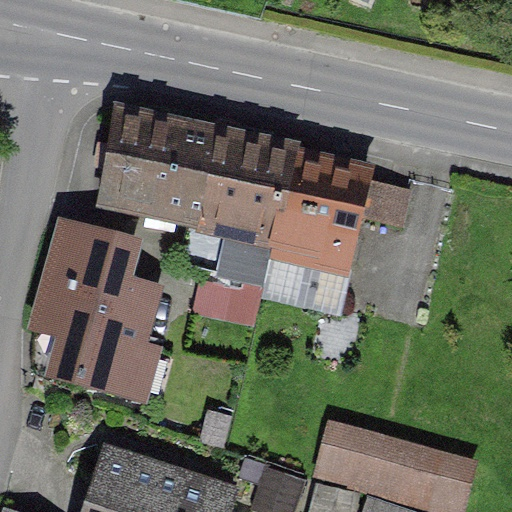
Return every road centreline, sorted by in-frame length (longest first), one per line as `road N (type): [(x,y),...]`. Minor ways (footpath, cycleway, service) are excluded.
road 1 (secondary): [(511,127),(27,35)]
road 2 (residential): [(27,35),(42,112),(0,335)]
